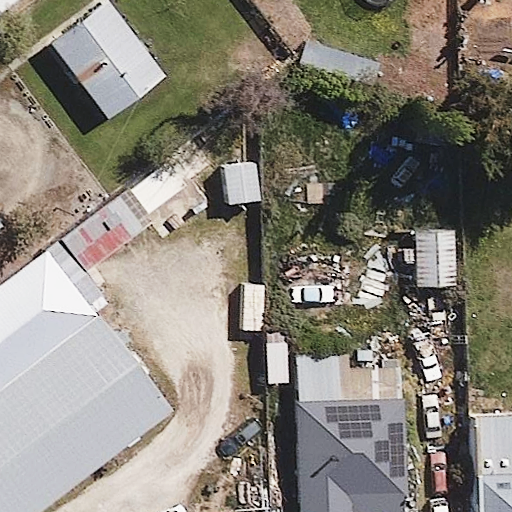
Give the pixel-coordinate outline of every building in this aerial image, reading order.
[(0,0),(0,45),(57,0),(0,0)] [(189,91),(128,15),(65,65),(126,142),(189,91)] [(185,135),(120,189),(146,220),(211,167),(185,135)] [(253,159),(220,162),(223,200),(256,198),(253,159)] [(450,227),(407,227),(407,285),(451,285),(450,227)] [(336,302),(336,252),(277,253),(278,303),(336,302)] [(0,421),(121,326),(68,259),(0,312),(0,421)] [(121,326),(0,421),(0,507),(3,511),(84,511),(198,423),(121,326)] [(422,511),(419,408),(329,411),(331,511),(422,511)] [(511,511),(511,418),(469,419),(471,511),(511,511)]
